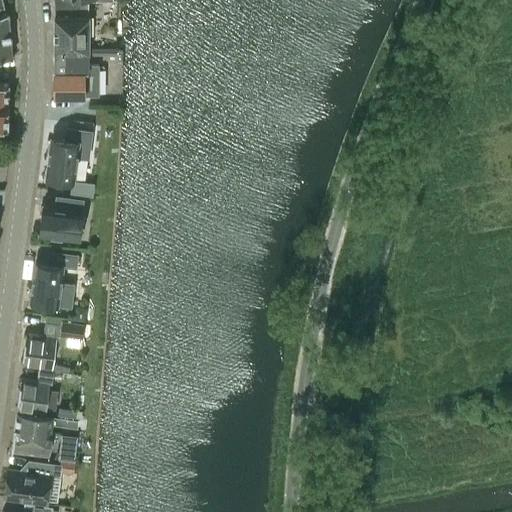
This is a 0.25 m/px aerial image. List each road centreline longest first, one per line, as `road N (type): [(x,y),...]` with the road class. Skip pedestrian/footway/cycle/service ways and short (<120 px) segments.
road 1 (unclassified): [(288,511),(300,357),(346,182),(428,0)]
road 2 (secondary): [(15,261),(38,91),(36,0)]
